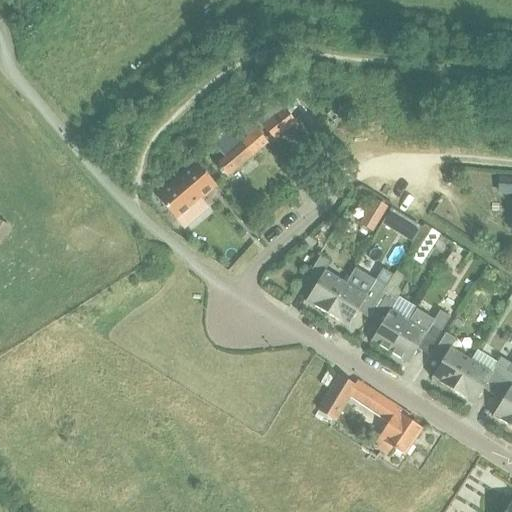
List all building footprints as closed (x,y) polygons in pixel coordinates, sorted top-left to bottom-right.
[(294,121),(305,112),(293,98),(283,106),(281,104),(259,116),(256,118),(274,140),(295,123),(294,121)] [(343,117),(335,108),(327,115),(335,124),(343,117)] [(251,157),(267,143),(249,122),(247,119),(238,126),(247,136),(243,139),(238,133),(234,137),(227,128),(211,142),(224,158),(215,165),(225,177),(251,156),(251,157)] [(194,162),(155,196),(177,222),(216,188),(194,162)] [(511,179),(499,178),(498,192),(511,193),(511,179)] [(372,201),(357,226),(370,234),(386,209),(372,201)] [(390,209),(381,224),(396,233),(406,218),(390,209)] [(418,233),(410,247),(420,253),(432,233),(422,227),(418,233)] [(326,314),(344,285),(324,272),(330,263),(319,256),(305,280),(315,286),(305,302),(326,314)] [(472,261),(467,269),(477,275),(482,267),(472,261)] [(354,269),(344,285),(326,314),(347,327),(356,312),(366,318),(385,287),(354,269)] [(380,326),(370,342),(389,353),(415,309),(416,308),(388,291),(370,320),(380,326)] [(415,309),(389,353),(407,364),(417,349),(426,355),(450,317),(439,311),(433,321),(415,309)] [(455,319),(451,326),(458,330),(462,323),(455,319)] [(451,392),(470,362),(450,349),(455,340),(445,333),(430,357),(440,363),(430,379),(451,392)] [(477,351),(470,362),(451,392),(472,404),(482,389),(491,395),(506,371),(510,365),(500,358),(497,363),(477,351)] [(506,371),(491,395),(501,401),(492,416),(511,428),(511,365),(510,365),(506,371)] [(335,379),(316,409),(332,420),(347,397),(388,423),(373,447),(386,456),(391,448),(403,455),(419,429),(404,419),(406,415),(356,383),(351,390),(335,379)] [(511,511),(511,498),(503,511),(511,511)]
